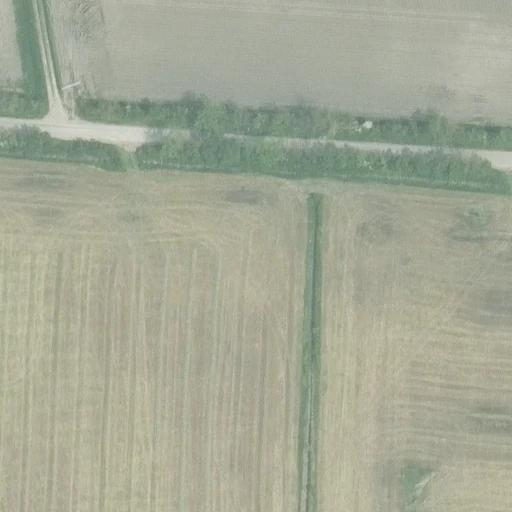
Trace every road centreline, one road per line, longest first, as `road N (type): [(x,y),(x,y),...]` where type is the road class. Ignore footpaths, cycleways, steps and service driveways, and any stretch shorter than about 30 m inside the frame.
road 1 (unclassified): [(0,123),(511,158)]
road 2 (track): [(57,126),(36,0)]
